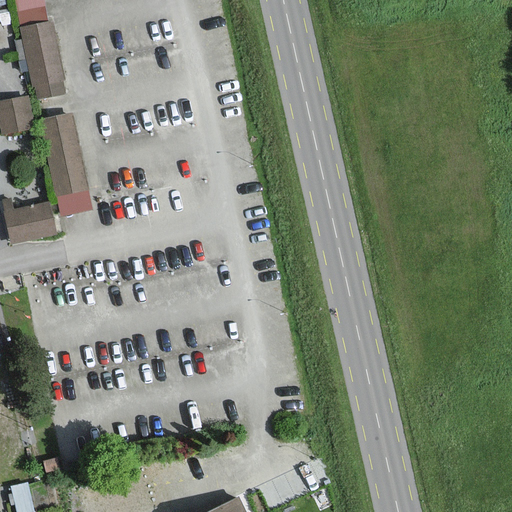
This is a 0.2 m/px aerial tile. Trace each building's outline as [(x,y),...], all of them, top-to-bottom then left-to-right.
[(47,0),(17,0),(21,19),(50,14),(47,0)] [(67,91),(53,22),(25,28),(39,97),(67,91)] [(29,97),(0,102),(0,106),(5,132),(35,126),(29,97)] [(93,208),(73,114),(44,120),(64,214),(93,208)] [(56,232),(50,203),(15,210),(13,199),(6,201),(14,241),(56,232)] [(11,482),(19,511),(38,511),(28,477),(11,482)] [(228,511),(249,511),(244,501),(228,511)]
